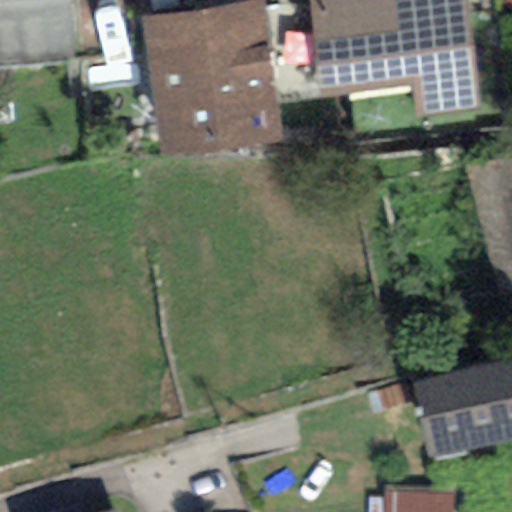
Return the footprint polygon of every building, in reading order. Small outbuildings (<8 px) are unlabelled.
[(282,142),(261,0),(238,0),(138,14),(159,160),(282,142)] [(467,0),(306,0),(317,96),(409,86),(412,118),(480,111),(467,0)] [(511,160),(465,170),(496,292),(511,288),(511,160)] [(511,364),(413,383),(427,458),(511,441),(511,364)] [(450,511),(451,490),(384,489),(383,498),(368,498),(368,511),(450,511)]
